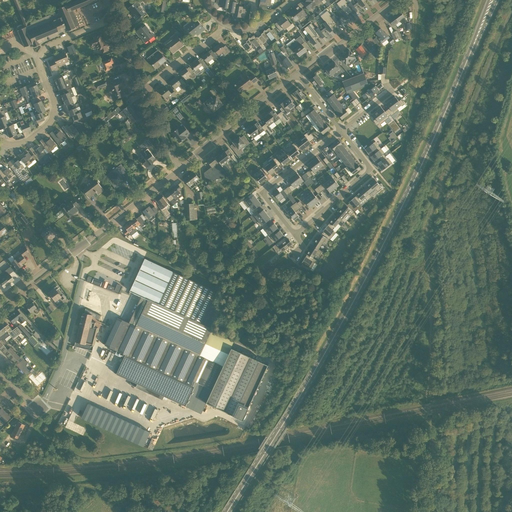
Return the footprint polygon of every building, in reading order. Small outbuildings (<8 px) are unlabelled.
[(66,31),(75,28),(74,27),(79,25),(74,15),(72,16),(70,11),(96,0),(77,0),(57,9),(58,13),(54,15),(53,13),(30,23),(30,25),(28,26),(24,17),(20,8),(16,0),(13,0),(17,9),(21,19),(25,27),(17,30),(24,47),(32,44),(33,47),(39,45),(39,43),(48,39),(49,40),(49,39),(59,35),(58,33),(66,30),(66,31)] [(231,1),(231,0),(216,0),(216,3),(221,4),(220,7),(227,8),(228,8),(230,1),(231,1)] [(271,4),(271,0),(260,0),(259,7),(266,8),(267,3),(271,4)] [(316,5),(312,0),(304,0),(302,2),(308,10),(311,8),(312,8),(316,5)] [(340,0),(340,1),(350,13),(352,11),(354,14),(357,11),(350,2),(348,3),(345,0),(340,0)] [(137,21),(145,14),(143,11),(143,10),(140,6),(141,5),(137,1),(132,5),(129,8),(134,15),(135,14),(136,15),(134,17),(137,21)] [(237,6),(238,3),(231,2),(231,1),(230,1),(228,8),(227,8),(226,11),(233,13),(235,13),(236,6),(237,6)] [(350,13),(340,1),(336,3),(341,9),(339,11),(342,15),(343,16),(346,20),(349,17),(347,15),(350,13)] [(300,9),(298,5),(295,7),(296,8),(289,14),(292,18),(293,17),(296,21),(299,19),(300,20),(307,15),(301,8),(300,9)] [(237,6),(236,6),(235,13),(233,13),(233,16),(244,18),(246,9),(243,9),(243,7),(237,6)] [(327,11),(324,13),(333,26),(336,24),(338,27),(341,24),(334,14),(332,16),(327,11)] [(406,20),(404,18),(405,17),(400,11),(395,14),(398,18),(400,21),(401,20),(403,23),(406,20)] [(333,26),(324,13),(320,16),(324,22),(322,23),(326,27),(327,29),(330,33),(333,30),(331,28),(333,26)] [(393,26),(396,25),(397,27),(402,24),(400,21),(398,18),(395,14),(388,19),(393,26)] [(287,21),(283,16),(280,18),(280,19),(275,24),(280,31),(284,29),(284,30),(286,29),(288,32),(295,26),(292,23),(291,24),(288,20),(287,21)] [(202,27),(195,18),(191,22),(190,21),(183,26),(186,29),(192,37),(198,33),(199,34),(205,29),(203,26),(202,27)] [(311,23),(307,26),(317,38),(319,37),(321,39),(325,37),(317,27),(315,29),(311,23)] [(154,36),(146,25),(142,28),(141,27),(135,32),(140,37),(145,43),(154,36)] [(315,40),(317,38),(307,26),(304,29),(308,34),(306,36),(309,40),(311,42),(313,45),(317,43),(315,40)] [(271,31),(269,28),(261,34),(262,36),(259,39),(258,38),(263,44),(264,43),(266,42),(267,41),(265,39),(269,37),(272,40),(275,38),(277,40),(279,38),(273,29),(271,31)] [(384,32),(381,28),(378,30),(376,31),(376,32),(375,33),(379,36),(382,40),(380,41),(382,44),(390,38),(388,36),(388,35),(385,32),(384,32)] [(396,42),(401,39),(400,38),(397,30),(391,33),(394,41),(395,40),(396,42)] [(179,49),(184,45),(175,34),(171,38),(173,40),(167,44),(170,47),(169,48),(172,53),(179,48),(179,49)] [(104,43),(100,35),(94,38),(95,39),(90,41),(92,47),(96,46),(98,50),(99,50),(101,53),(104,52),(108,50),(105,43),(104,43)] [(256,38),(254,35),(246,42),(243,45),(248,51),(252,48),(250,47),(253,44),(256,47),(255,47),(256,48),(260,46),(264,51),(267,49),(263,44),(258,38),(257,37),(256,38)] [(302,45),(305,42),(304,41),(300,36),(292,43),(287,46),(292,53),(295,51),(299,56),(306,51),(302,45)] [(376,37),(373,40),(370,37),(365,41),(370,47),(373,44),(375,47),(375,50),(375,58),(377,58),(378,45),(379,44),(376,37)] [(224,49),(223,48),(219,43),(213,48),(216,52),(219,55),(222,52),(225,56),(230,52),(226,46),(226,47),(224,49)] [(72,45),(66,47),(70,55),(76,52),(72,45)] [(272,65),(278,64),(272,45),(268,49),(267,49),(269,54),(268,54),(272,65)] [(361,45),(355,49),(362,57),(367,53),(361,45)] [(343,63),(344,62),(346,65),(352,60),(354,62),(356,60),(355,58),(349,50),(340,57),(342,59),(341,60),(343,63)] [(63,65),(65,64),(65,63),(69,62),(64,51),(62,52),(62,53),(59,54),(63,65)] [(215,54),(213,51),(210,54),(208,52),(202,56),(207,63),(212,59),(213,61),(218,58),(217,56),(215,54)] [(162,62),(165,59),(159,52),(149,60),(156,69),(163,63),(162,62)] [(63,65),(59,54),(55,56),(55,55),(52,56),(53,59),(50,60),(47,61),(52,71),(55,70),(56,71),(58,70),(57,66),(60,65),(60,66),(63,65)] [(283,60),(280,56),(277,58),(282,65),(283,65),(286,69),(292,64),(287,58),(283,60)] [(112,59),(112,58),(103,62),(102,62),(99,63),(101,68),(104,66),(106,71),(110,69),(109,69),(112,67),(111,64),(113,63),(113,62),(114,62),(113,59),(112,59)] [(208,67),(201,59),(198,61),(197,59),(191,64),(196,70),(194,72),(195,74),(197,77),(199,75),(198,73),(201,71),(200,71),(204,68),(205,70),(208,67)] [(327,71),(325,73),(326,74),(330,76),(331,76),(340,69),(334,61),(325,68),(327,71)] [(277,75),(273,66),(269,67),(269,66),(265,68),(267,72),(266,72),(270,79),(277,75)] [(190,74),(192,76),(195,74),(194,72),(191,68),(188,70),(186,68),(180,73),(183,76),(186,80),(190,78),(188,75),(190,74)] [(60,77),(59,74),(53,77),(54,80),(53,80),(53,82),(55,82),(56,85),(69,80),(67,75),(62,77),(60,77)] [(366,80),(364,74),(353,78),(342,82),(344,85),(344,86),(346,92),(347,94),(348,93),(368,85),(366,80)] [(257,80),(253,75),(248,79),(246,76),(234,85),(235,86),(240,92),(247,87),(248,88),(257,80)] [(317,87),(322,83),(316,75),(311,79),(313,82),(317,87)] [(180,82),(179,81),(176,77),(170,82),(175,89),(178,92),(181,89),(181,90),(187,85),(183,80),(180,82)] [(122,92),(121,87),(124,86),(121,79),(109,84),(113,94),(115,100),(124,96),(124,95),(124,94),(123,91),(122,92)] [(60,93),(71,88),(72,88),(69,80),(56,85),(58,88),(56,89),(57,91),(58,90),(60,93)] [(98,89),(107,85),(105,81),(96,84),(98,89)] [(34,86),(33,83),(27,86),(23,87),(27,95),(28,94),(39,90),(36,85),(34,86)] [(213,96),(221,90),(217,85),(210,91),(213,96)] [(371,97),(379,91),(375,86),(367,92),(371,97)] [(168,96),(171,99),(177,95),(172,88),(169,91),(166,87),(163,89),(163,88),(159,91),(165,98),(168,96)] [(63,101),(74,96),(71,88),(60,93),(61,95),(59,96),(60,98),(61,98),(63,101)] [(301,92),(299,89),(293,93),(300,101),(305,97),(301,91),(301,92)] [(28,103),(31,102),(37,99),(36,97),(41,95),(39,90),(28,94),(29,95),(25,96),(28,103)] [(331,104),(337,99),(333,94),(327,99),(331,104)] [(64,109),(74,105),(73,104),(75,103),(76,102),(76,101),(76,100),(76,99),(75,96),(74,96),(63,101),(64,104),(62,104),(63,106),(62,106),(64,109)] [(222,104),(217,97),(213,100),(211,97),(204,103),(207,107),(209,105),(214,111),(222,104)] [(395,97),(390,100),(397,108),(401,105),(402,106),(405,104),(401,99),(399,101),(395,97)] [(295,106),(289,98),(288,100),(287,99),(284,102),(290,110),(295,106)] [(38,102),(37,99),(31,102),(33,106),(34,106),(35,109),(43,106),(41,101),(38,102)] [(335,109),(341,104),(337,99),(331,104),(335,109)] [(397,108),(390,100),(386,104),(389,108),(387,110),(391,115),(393,113),(393,112),(397,108)] [(285,114),(290,110),(284,102),(279,106),(281,108),(280,109),(285,114)] [(190,114),(194,111),(189,103),(185,106),(190,114)] [(81,111),(78,104),(74,105),(64,109),(65,112),(66,112),(66,114),(68,113),(69,116),(90,108),(81,111)] [(338,114),(345,109),(341,104),(335,109),(338,114)] [(34,116),(41,113),(45,111),(43,106),(35,109),(32,111),(33,113),(34,116)] [(134,112),(129,106),(123,110),(120,106),(116,109),(122,116),(125,114),(128,117),(134,112)] [(391,115),(387,110),(385,112),(381,107),(377,111),(383,119),(387,116),(388,117),(391,115)] [(86,117),(85,114),(92,111),(90,108),(69,116),(69,117),(70,116),(71,118),(72,117),(74,121),(82,117),(82,119),(86,117)] [(312,119),(318,114),(314,109),(308,114),(312,119)] [(342,119),(349,114),(345,109),(338,114),(342,119)] [(275,113),(273,110),(268,114),(274,121),(279,117),(275,112),(275,113)] [(383,119),(377,111),(372,114),(376,119),(373,121),(377,125),(380,123),(379,122),(383,119)] [(0,123),(10,120),(7,112),(8,112),(0,114),(0,123)] [(136,126),(133,123),(139,118),(134,112),(128,117),(129,119),(127,120),(127,121),(131,124),(132,126),(127,129),(129,132),(132,129),(136,126)] [(34,124),(40,122),(39,119),(43,118),(41,113),(34,116),(36,121),(33,122),(34,124)] [(269,126),(274,121),(268,114),(265,117),(263,118),(269,126)] [(316,124),(322,119),(318,114),(312,119),(316,124)] [(391,115),(383,120),(386,124),(394,119),(391,115)] [(319,129),(326,124),(322,119),(316,124),(319,129)] [(11,122),(10,120),(0,123),(0,126),(1,129),(5,128),(13,124),(12,122),(11,122)] [(260,125),(258,122),(253,126),(259,134),(264,130),(260,125)] [(7,133),(15,130),(14,127),(14,126),(13,124),(5,128),(7,133)] [(69,127),(67,124),(64,126),(66,129),(66,130),(64,131),(70,139),(73,136),(76,134),(75,133),(78,132),(75,128),(74,128),(72,125),(69,127)] [(177,140),(178,139),(180,142),(186,137),(186,136),(191,133),(184,124),(179,128),(178,127),(172,132),(175,136),(174,136),(177,140)] [(323,134),(330,129),(326,124),(319,129),(323,134)] [(253,138),(259,134),(253,126),(249,129),(248,131),(253,138)] [(17,135),(15,130),(7,133),(9,138),(14,136),(15,138),(21,136),(19,133),(17,135)] [(57,133),(56,131),(53,133),(55,135),(55,136),(53,138),(59,145),(64,141),(63,140),(66,138),(64,134),(63,135),(60,131),(57,133)] [(300,139),(306,147),(311,144),(310,142),(312,140),(308,136),(309,135),(307,133),(304,135),(305,136),(300,139)] [(249,143),(244,136),(241,138),(239,137),(236,139),(233,141),(233,142),(234,143),(231,146),(238,156),(243,152),(240,148),(245,144),(246,146),(249,143)] [(47,141),(45,138),(43,140),(44,143),(44,144),(42,146),(48,153),(54,149),(53,148),(56,146),(53,142),(50,139),(47,141)] [(151,165),(153,164),(153,163),(154,162),(153,162),(156,160),(148,149),(152,145),(148,139),(140,146),(144,152),(147,155),(144,158),(141,160),(146,167),(147,167),(151,165)] [(306,147),(300,139),(296,143),(296,142),(293,144),(298,151),(301,149),(302,151),(306,147)] [(334,150),(342,145),(342,144),(339,140),(331,146),(334,150)] [(375,153),(379,150),(380,149),(378,146),(377,147),(373,143),(365,149),(369,154),(373,150),(375,153)] [(292,158),(297,154),(300,152),(298,151),(293,144),(290,146),(291,147),(286,151),(292,158)] [(342,145),(334,150),(338,154),(345,149),(342,145)] [(37,149),(35,146),(32,148),(34,151),(34,152),(32,153),(38,161),(44,156),(43,156),(46,154),(43,150),(42,150),(40,146),(37,149)] [(239,163),(228,149),(225,152),(225,151),(220,155),(219,154),(215,157),(214,155),(214,156),(230,176),(227,172),(231,169),(226,162),(231,158),(236,165),(239,163)] [(345,149),(338,154),(341,158),(348,152),(345,149)] [(379,150),(375,153),(371,157),(374,161),(379,158),(381,160),(385,156),(383,154),(382,154),(379,150)] [(25,155),(24,152),(21,154),(23,157),(23,158),(21,159),(27,167),(35,160),(32,156),(31,156),(28,153),(25,155)] [(291,159),(285,152),(280,155),(279,154),(277,157),(283,165),(291,159)] [(348,152),(341,158),(344,162),(351,156),(348,152)] [(222,181),(222,178),(230,176),(214,156),(207,161),(212,167),(204,172),(207,185),(209,184),(208,181),(216,180),(216,182),(222,181)] [(351,156),(344,162),(347,166),(354,160),(351,156)] [(385,156),(381,160),(383,162),(378,166),(382,171),(390,164),(387,160),(388,159),(385,156)] [(269,164),(275,171),(280,168),(279,166),(281,164),(276,157),(273,159),(274,160),(269,164)] [(319,169),(323,165),(317,157),(312,161),(319,169)] [(7,163),(16,175),(22,182),(26,180),(23,176),(20,172),(22,170),(21,170),(24,167),(21,163),(20,164),(18,160),(15,162),(13,160),(11,162),(10,161),(7,163)] [(354,160),(347,166),(350,170),(357,164),(354,160)] [(314,172),(319,169),(312,161),(308,164),(314,172)] [(115,188),(118,186),(117,184),(123,180),(122,179),(124,177),(123,175),(127,172),(121,164),(115,169),(112,171),(114,174),(115,176),(112,179),(109,181),(115,188)] [(271,175),(275,171),(269,164),(265,167),(265,166),(262,168),(267,175),(270,173),(271,175)] [(357,164),(350,170),(353,174),(361,168),(357,164)] [(5,170),(3,168),(0,170),(2,172),(2,174),(0,175),(6,183),(12,178),(11,177),(14,175),(11,171),(10,172),(7,168),(5,170)] [(260,183),(265,179),(267,177),(261,169),(258,171),(259,172),(254,176),(260,183)] [(199,179),(194,172),(184,179),(192,189),(201,182),(200,178),(199,179)] [(293,176),(299,184),(304,181),(297,172),(293,176)] [(98,195),(104,190),(100,184),(95,176),(90,180),(92,182),(83,190),(89,198),(96,192),(98,195)] [(293,176),(288,179),(295,188),(299,184),(293,176)] [(328,180),(334,189),(339,185),(333,177),(328,180)] [(367,186),(364,188),(369,193),(375,188),(378,191),(382,187),(374,179),(366,186),(367,186)] [(334,189),(328,180),(324,184),(330,192),(334,189)] [(182,189),(178,184),(175,186),(168,192),(177,203),(180,200),(179,198),(182,196),(178,191),(182,189)] [(273,191),(279,200),(284,196),(277,188),(273,191)] [(372,197),(369,193),(364,188),(356,195),(356,196),(354,198),(358,202),(361,200),(365,197),(367,200),(371,197),(372,197)] [(177,203),(168,192),(165,194),(170,201),(171,203),(173,205),(177,203)] [(315,204),(319,201),(313,192),(308,196),(315,204)] [(248,197),(248,196),(243,200),(245,203),(246,202),(249,206),(258,200),(254,195),(250,199),(248,197)] [(304,199),(310,208),(315,204),(308,196),(304,199)] [(165,201),(162,197),(162,198),(161,197),(159,199),(160,199),(157,202),(160,205),(159,206),(161,209),(167,217),(171,214),(168,210),(171,208),(168,205),(169,205),(165,201)] [(358,202),(354,198),(354,197),(349,202),(350,203),(348,205),(347,205),(355,212),(361,206),(358,202)] [(60,218),(65,214),(68,217),(72,214),(74,213),(75,214),(76,214),(77,214),(78,213),(78,211),(78,210),(75,206),(78,204),(74,199),(66,206),(65,204),(64,204),(63,204),(62,204),(61,204),(61,205),(60,206),(60,207),(61,208),(62,209),(57,214),(56,214),(56,215),(56,216),(57,217),(57,218),(58,218),(59,218),(60,218)] [(259,210),(257,208),(261,204),(258,200),(249,206),(253,210),(252,211),(254,214),(257,211),(259,210)] [(194,220),(194,208),(194,204),(185,204),(185,212),(184,212),(184,217),(186,217),(186,220),(194,220)] [(342,219),(344,217),(347,213),(350,216),(354,212),(346,205),(338,213),(339,213),(337,215),(342,219)] [(152,210),(151,209),(149,207),(143,211),(149,218),(151,221),(155,217),(155,215),(158,212),(155,207),(154,207),(155,207),(152,210)] [(293,208),(288,211),(295,220),(299,216),(293,208)] [(267,214),(263,210),(259,213),(257,211),(254,214),(252,215),(254,217),(255,217),(259,221),(267,214)] [(268,225),(266,222),(270,219),(267,214),(259,221),(262,225),(261,226),(263,228),(268,225)] [(23,215),(22,215),(19,218),(24,225),(28,222),(23,215)] [(328,225),(332,230),(334,227),(334,228),(335,228),(338,224),(341,227),(345,223),(345,222),(342,219),(337,215),(336,215),(329,223),(330,223),(328,225)] [(146,224),(141,217),(140,216),(141,217),(137,220),(136,219),(135,217),(129,222),(134,228),(140,223),(143,227),(146,224)] [(127,237),(130,234),(129,232),(134,228),(129,222),(124,226),(127,230),(124,232),(127,237)] [(0,231),(3,235),(5,233),(6,234),(8,232),(1,223),(0,223),(0,231)] [(269,235),(273,232),(278,228),(274,223),(269,227),(268,225),(263,228),(265,231),(266,230),(269,235)] [(322,234),(330,239),(336,233),(332,230),(328,225),(327,225),(323,231),(324,232),(322,234),(322,233),(322,234)] [(50,243),(52,241),(52,240),(51,239),(56,235),(49,226),(46,229),(47,230),(42,234),(49,243),(49,242),(50,243)] [(270,238),(271,237),(275,242),(283,235),(279,230),(275,234),(273,232),(269,235),(268,235),(270,238)] [(318,249),(320,247),(323,242),(326,245),(330,240),(320,234),(314,243),(313,245),(318,249)] [(286,240),(284,238),(273,247),(276,251),(280,248),(283,252),(292,244),(288,239),(286,240)] [(322,252),(318,249),(313,245),(307,254),(307,255),(305,257),(315,263),(316,260),(313,258),(315,254),(319,256),(322,252)] [(20,265),(21,264),(26,260),(23,256),(28,253),(25,246),(21,249),(18,251),(20,253),(13,258),(14,259),(11,262),(16,269),(18,268),(18,269),(21,267),(20,265)] [(315,263),(305,257),(301,263),(303,264),(301,266),(310,271),(315,263)] [(214,329),(217,294),(145,259),(142,266),(132,287),(130,290),(149,299),(136,326),(118,318),(105,345),(106,346),(125,355),(179,379),(196,387),(198,383),(213,390),(224,367),(209,360),(200,356),(213,329),(214,329)] [(0,283),(4,288),(14,280),(9,274),(5,277),(0,270),(0,283)] [(62,293),(59,289),(58,288),(55,290),(54,288),(48,293),(50,296),(49,297),(51,300),(52,299),(53,300),(54,301),(62,295),(64,298),(62,300),(63,300),(65,300),(66,300),(66,298),(66,297),(62,293)] [(36,313),(39,311),(32,302),(29,304),(29,303),(25,306),(27,309),(26,310),(29,313),(33,310),(36,313)] [(25,320),(22,316),(17,310),(8,317),(13,323),(17,319),(20,323),(25,320)] [(93,345),(98,327),(90,326),(93,315),(83,313),(75,342),(76,342),(75,346),(80,347),(81,348),(82,344),(86,345),(86,343),(93,345)] [(22,332),(17,327),(12,331),(4,320),(0,323),(0,324),(8,335),(9,336),(10,335),(13,339),(22,332)] [(2,341),(9,336),(8,335),(0,324),(0,349),(16,365),(19,362),(17,360),(20,358),(8,345),(5,348),(0,342),(0,340),(1,339),(2,341)] [(20,324),(17,327),(22,332),(28,339),(31,336),(20,324)] [(244,420),(269,365),(232,349),(224,367),(213,390),(207,403),(244,420)] [(179,379),(125,355),(117,373),(170,398),(179,379)] [(33,375),(30,378),(39,387),(48,378),(42,373),(37,379),(33,375)] [(0,425),(1,426),(4,423),(10,417),(1,408),(0,409),(0,419),(0,425)] [(17,439),(24,425),(18,422),(11,436),(17,439)]
